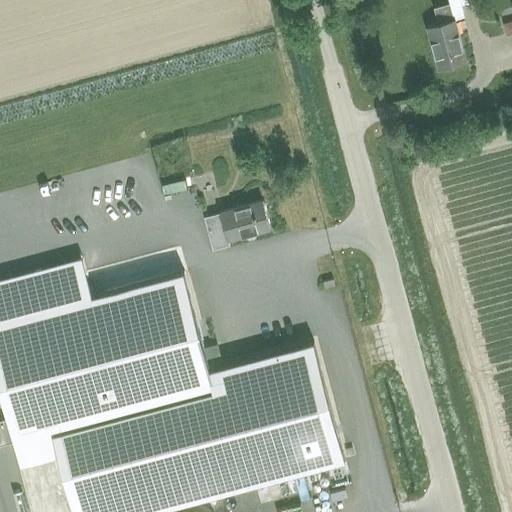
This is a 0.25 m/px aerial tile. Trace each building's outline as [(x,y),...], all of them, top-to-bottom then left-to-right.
[(439,68),(466,61),(454,18),(450,3),(433,7),(438,22),(427,25),(439,68)] [(183,178),(161,181),(166,217),(189,213),(183,178)] [(255,230),(270,226),(262,199),(219,211),(204,215),(212,248),(229,243),(227,237),(244,233),(246,238),(250,240),(255,238),(256,234),(255,230)] [(83,257),(0,278),(0,385),(8,417),(0,419),(0,444),(0,445),(15,441),(18,453),(56,443),(74,511),(143,511),(345,458),(314,341),(210,369),(184,271),(93,295),(83,257)] [(325,286),(334,284),(333,277),(323,280),(325,286)]
